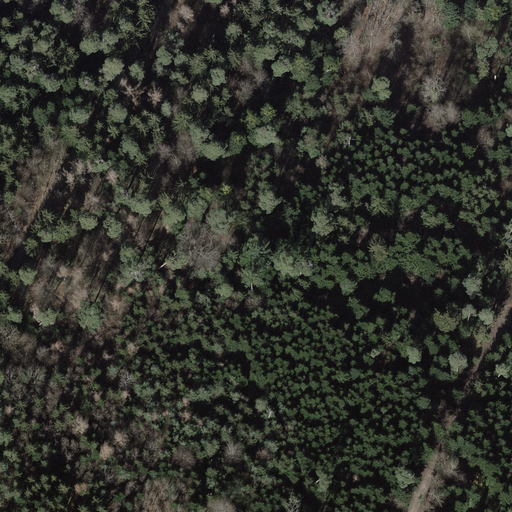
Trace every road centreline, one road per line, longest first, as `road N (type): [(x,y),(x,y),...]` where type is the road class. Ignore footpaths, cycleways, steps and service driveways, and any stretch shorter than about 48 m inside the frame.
road 1 (track): [(176,0),(125,71),(0,293)]
road 2 (track): [(511,320),(417,511)]
